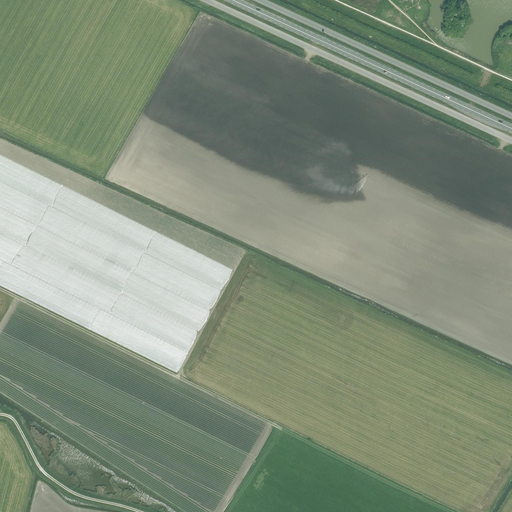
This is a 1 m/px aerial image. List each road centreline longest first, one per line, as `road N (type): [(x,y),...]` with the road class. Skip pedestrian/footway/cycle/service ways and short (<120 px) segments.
road 1 (track): [(448,511),(0,289)]
road 2 (unclassified): [(511,141),(206,0)]
road 3 (primary): [(511,128),(233,0)]
road 4 (unclassified): [(511,116),(259,0)]
road 5 (track): [(139,511),(53,480),(3,414)]
